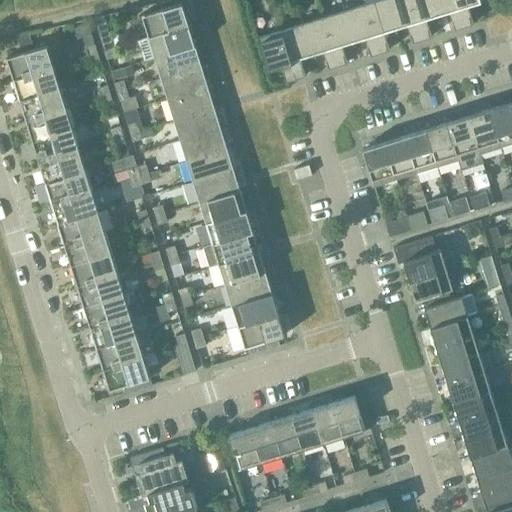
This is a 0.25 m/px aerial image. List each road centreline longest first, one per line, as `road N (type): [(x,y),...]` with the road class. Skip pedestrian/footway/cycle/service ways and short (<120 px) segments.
road 1 (unclassified): [(385,340),(322,139),(331,116),(511,54)]
road 2 (unclassified): [(87,434),(385,340)]
road 3 (unclassified): [(87,434),(71,409),(0,174)]
road 4 (unclassified): [(438,511),(385,340)]
